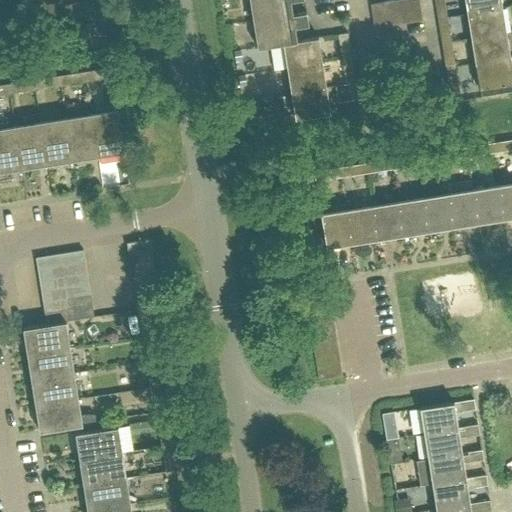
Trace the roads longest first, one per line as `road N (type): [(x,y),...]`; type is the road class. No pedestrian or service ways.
road 1 (residential): [(238,412),(511,371)]
road 2 (residential): [(207,208),(15,243),(0,273)]
road 3 (unclassified): [(207,208),(175,0)]
road 4 (unclassified): [(238,412),(207,208)]
